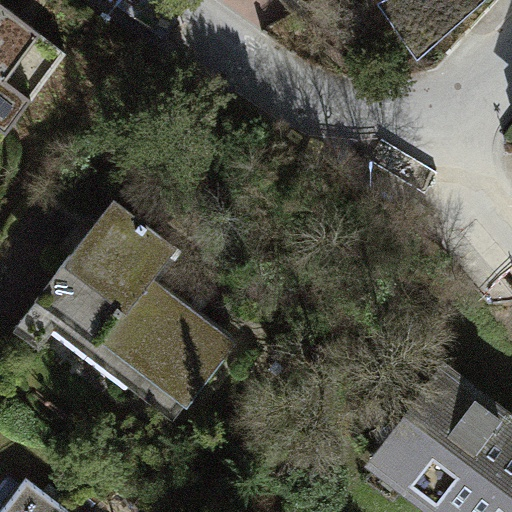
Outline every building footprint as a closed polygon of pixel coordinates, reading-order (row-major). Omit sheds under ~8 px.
[(379,0),(375,2),(415,58),(482,0),(379,0)] [(0,128),(62,50),(0,2),(0,128)] [(113,196),(12,327),(71,373),(91,348),(136,383),(146,369),(185,398),(232,337),(148,273),(172,241),(113,196)] [(511,511),(511,413),(443,362),(397,422),(376,422),(384,440),(372,456),(448,511),(511,511)] [(72,511),(27,476),(0,509),(0,511),(72,511)]
